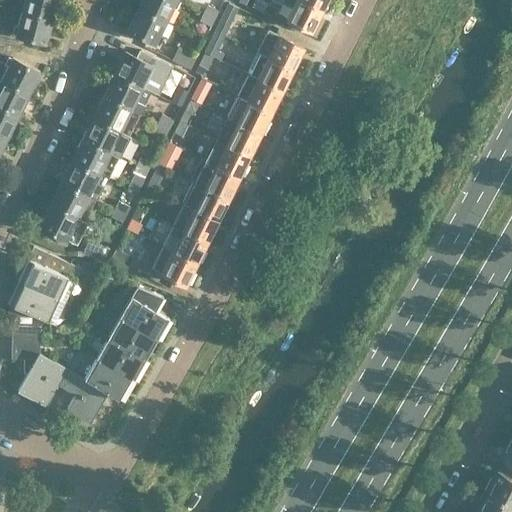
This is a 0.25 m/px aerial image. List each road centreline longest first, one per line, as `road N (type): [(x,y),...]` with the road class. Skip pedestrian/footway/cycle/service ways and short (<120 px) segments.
road 1 (residential): [(359,0),(105,480)]
road 2 (primary): [(511,118),(292,511)]
road 3 (primary): [(350,511),(511,230)]
road 4 (residential): [(0,211),(67,77),(92,0)]
road 5 (residential): [(435,511),(511,367)]
